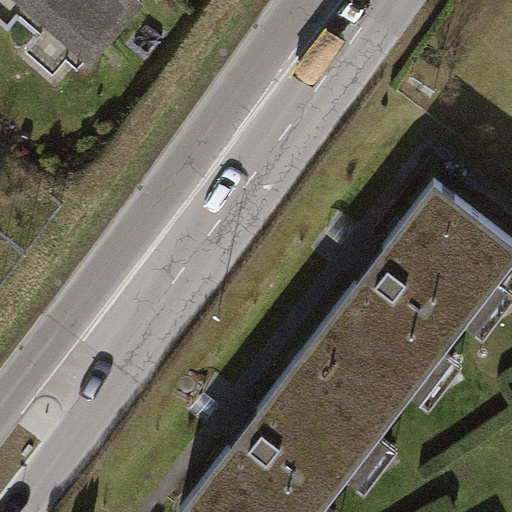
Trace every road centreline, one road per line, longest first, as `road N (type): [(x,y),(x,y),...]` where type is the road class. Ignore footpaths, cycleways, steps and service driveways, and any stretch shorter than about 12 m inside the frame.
road 1 (secondary): [(96,340),(340,0)]
road 2 (secondary): [(18,511),(69,450),(96,340)]
